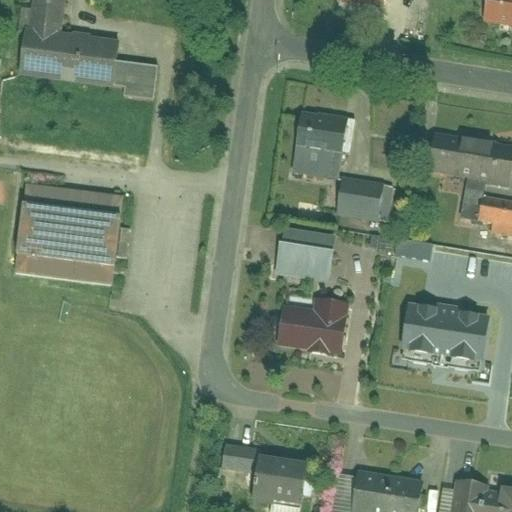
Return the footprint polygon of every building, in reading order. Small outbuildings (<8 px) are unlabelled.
[(36,0),(32,31),(30,31),(23,80),(117,92),(124,43),(66,36),(70,0),(36,0)] [(332,0),(332,2),(384,10),(385,0),(332,0)] [(511,0),(484,0),(481,26),(511,30),(511,0)] [(290,180),(336,187),(347,122),(300,115),(290,180)] [(511,146),(433,135),(426,178),(507,191),(511,160),(511,146)] [(341,180),(335,221),(378,227),(385,187),(341,180)] [(23,188),(12,276),(111,289),(122,201),(23,188)] [(283,231),(275,278),(328,287),(336,240),(283,231)] [(400,243),(399,258),(433,261),(435,246),(400,243)] [(281,309),(275,350),(340,360),(348,306),(313,301),(312,314),(281,309)] [(488,320),(409,309),(403,355),(481,366),(488,320)] [(258,457),(250,504),(299,511),(306,464),(258,457)] [(416,511),(421,482),(358,472),(351,511),(416,511)] [(449,511),(511,511),(511,491),(498,489),(497,498),(486,496),(488,489),(455,483),(449,511)]
